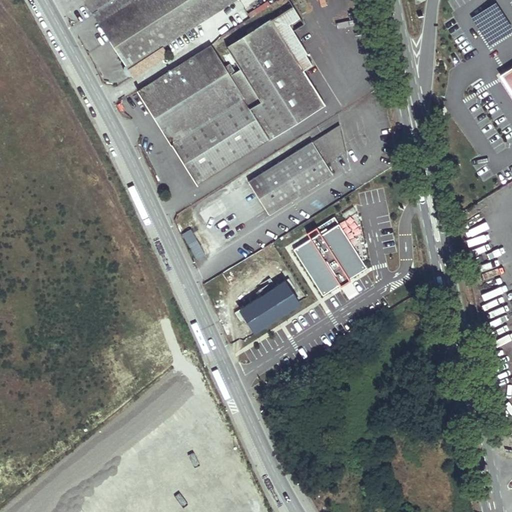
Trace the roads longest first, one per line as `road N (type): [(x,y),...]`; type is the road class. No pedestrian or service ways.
road 1 (tertiary): [(299,511),(126,146),(46,0)]
road 2 (primary): [(387,0),(498,511)]
road 3 (unknown): [(229,367),(437,234)]
